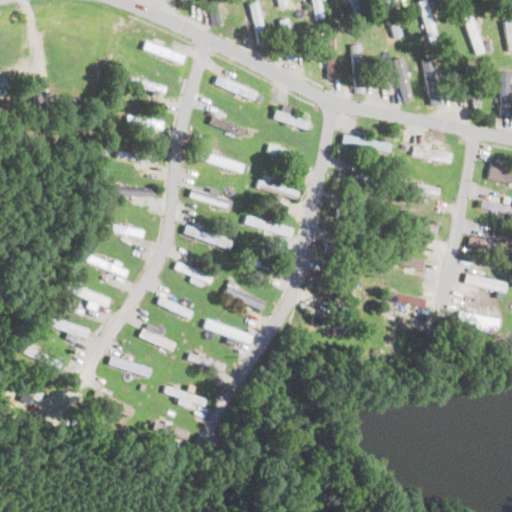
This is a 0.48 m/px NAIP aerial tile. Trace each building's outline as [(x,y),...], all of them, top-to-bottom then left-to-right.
[(203,0),(210,25),(218,23),(212,0),(203,0)] [(307,0),(312,19),(320,17),(316,0),(307,0)] [(348,0),(353,13),(360,11),(356,0),(348,0)] [(378,0),(391,37),(398,34),(386,0),(378,0)] [(417,0),(426,37),(434,36),(426,0),(417,0)] [(244,3),(257,49),(266,47),(254,1),(244,3)] [(460,16),(471,52),(479,50),(468,14),(460,16)] [(291,59),(285,18),(276,19),(283,60),(291,59)] [(511,19),(501,21),(504,51),(511,50),(511,19)] [(325,79),(334,77),(329,38),(320,39),(325,79)] [(180,55),(143,40),(140,47),(177,62),(180,55)] [(359,92),(359,45),(350,45),(350,92),(359,92)] [(408,99),(399,57),(390,59),(399,101),(408,99)] [(421,59),(426,104),(434,104),(429,58),(421,59)] [(467,107),(475,106),(473,66),(465,66),(467,107)] [(505,71),(496,71),(496,115),(505,115),(505,71)] [(253,92),(215,75),(211,82),(249,100),(253,92)] [(159,93),(161,85),(128,76),(126,84),(159,93)] [(73,96),(30,96),(30,104),(73,104),(73,96)] [(269,117),(304,130),(307,121),(285,114),(287,108),(282,106),(280,112),(272,109),(269,117)] [(123,112),(121,121),(153,127),(155,119),(123,112)] [(242,127),(209,116),(206,124),(239,135),(242,127)] [(387,144),(340,133),(338,142),(385,153),(387,144)] [(299,155),(266,143),(264,151),(297,162),(299,155)] [(445,162),(448,154),(411,145),(409,154),(445,162)] [(240,164),(196,149),(193,158),(237,172),(240,164)] [(486,177),(511,183),(511,166),(490,161),(486,177)] [(256,178),(253,186),(293,199),(295,190),(256,178)] [(150,187),(103,185),(103,193),(150,195),(150,187)] [(228,201),(189,187),(186,195),(225,209),(228,201)] [(478,205),(511,215),(511,206),(480,198),(478,205)] [(365,224),(368,216),(334,207),(332,215),(365,224)] [(289,228),(244,215),(241,222),(287,236),(289,228)] [(433,223),(387,216),(385,226),(432,232),(433,223)] [(140,229),(103,221),(101,228),(138,236),(140,229)] [(228,241),(183,224),(181,232),(226,248),(228,241)] [(511,244),(467,235),(465,243),(511,254),(511,244)] [(378,263),(420,270),(421,259),(380,252),(378,263)] [(82,261),(122,274),(124,268),(84,255),(82,261)] [(171,268),(206,282),(209,275),(174,261),(171,268)] [(502,282),(463,272),(461,281),(500,291),(502,282)] [(348,296),(351,288),(318,277),(315,285),(348,296)] [(106,296),(62,282),(60,290),(103,304),(106,296)] [(221,293),(259,310),(263,301),(225,284),(221,293)] [(421,299),(382,289),(380,297),(419,307),(421,299)] [(154,302),(186,317),(189,311),(157,296),(154,302)] [(494,326),(496,316),(455,308),(453,318),(494,326)] [(87,329),(42,313),(40,320),(84,336),(87,329)] [(249,333),(203,318),(200,327),(246,342),(249,333)] [(172,342),(139,327),(135,335),(168,350),(172,342)] [(57,367),(60,359),(21,345),(18,353),(57,367)] [(185,358),(219,370),(222,363),(187,351),(185,358)] [(106,363),(145,376),(148,368),(108,354),(106,363)] [(161,392),(200,404),(202,397),(163,385),(161,392)] [(126,416),(130,407),(96,391),(92,400),(126,416)] [(185,429),(155,419),(152,429),(182,439),(185,429)]
